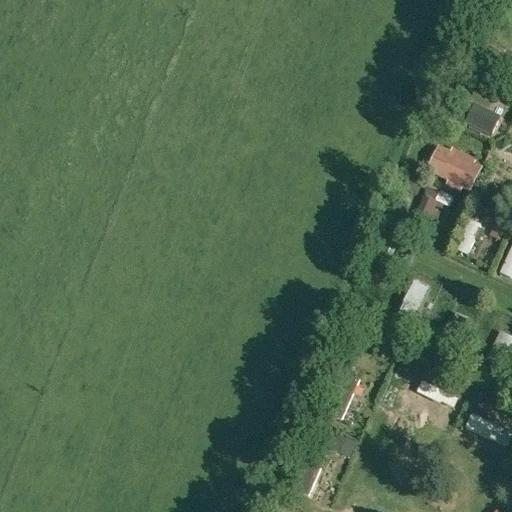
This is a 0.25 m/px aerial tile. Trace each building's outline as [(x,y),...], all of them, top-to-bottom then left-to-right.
[(459,122),(491,138),(500,119),(474,107),(470,115),(464,112),(459,122)] [(434,172),(468,189),(477,170),(451,158),(447,166),(439,162),(434,172)] [(424,199),(411,232),(422,237),(430,218),(438,221),(443,207),(424,199)] [(511,219),(501,215),(494,231),(506,236),(511,223),(511,219)] [(492,440),(504,450),(511,439),(511,425),(506,421),(492,440)]
